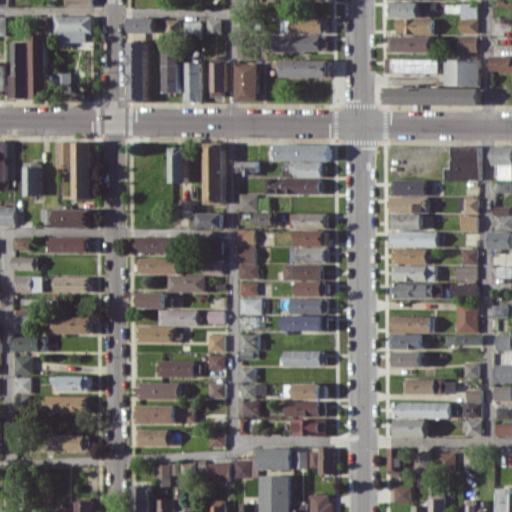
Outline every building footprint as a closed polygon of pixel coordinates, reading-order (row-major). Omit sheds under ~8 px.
[(420,2),(389,1),(388,16),(419,17),(420,2)] [(93,15),(55,15),(55,41),(87,41),(87,32),(93,32),(93,15)] [(156,16),(130,17),(130,32),(156,32),(156,16)] [(434,31),(433,17),(397,18),(397,32),(434,31)] [(181,18),(166,19),(166,33),(181,32),(181,18)] [(222,33),(222,18),(207,18),(207,33),(222,33)] [(478,32),(478,18),(460,18),(460,32),(478,32)] [(202,21),(184,21),(184,36),(201,36),(202,21)] [(31,34),(32,97),(47,96),(46,34),(31,34)] [(327,34),(279,34),(278,50),(327,50),(327,34)] [(434,51),(434,35),(392,35),(392,51),(434,51)] [(478,35),(459,35),(459,51),(478,51),(478,35)] [(148,40),(130,40),(129,101),(147,101),(148,40)] [(28,41),(12,41),(11,97),(27,97),(28,41)] [(165,92),(181,91),(180,46),(164,47),(165,92)] [(511,52),(491,53),(491,69),(511,68),(511,52)] [(481,85),(481,58),(447,57),(446,84),(481,85)] [(331,77),(331,59),(282,58),(282,76),(331,77)] [(388,72),(441,73),(442,59),(389,58),(388,72)] [(184,61),(184,101),(202,101),(201,61),(184,61)] [(225,61),(210,62),(210,96),(226,95),(225,61)] [(259,63),(237,63),(237,100),(259,100),(259,63)] [(481,87),(385,86),(385,103),(480,104),(481,87)] [(74,140),(55,140),(55,167),(74,167),(74,140)] [(75,198),(93,198),(94,141),(75,141),(75,198)] [(226,143),(207,142),(206,203),(225,203),(226,143)] [(277,159),(331,161),(332,144),(277,142),(277,159)] [(481,145),(452,145),(452,167),(445,167),(445,178),(480,179),(481,145)] [(511,145),(491,146),(492,164),(497,164),(497,179),(511,178),(511,145)] [(171,182),(188,182),(188,146),(171,146),(171,182)] [(258,160),(236,160),(236,171),(259,171),(258,160)] [(23,195),(42,194),(41,161),(23,161),(23,195)] [(322,161),(291,161),(291,176),(322,176),(322,161)] [(268,192),(321,193),(321,178),(269,177),(268,192)] [(426,195),(427,179),(393,178),(392,194),(426,195)] [(497,181),(496,192),(510,193),(511,182),(497,181)] [(257,193),(239,193),(239,210),(257,210),(257,193)] [(464,211),(479,212),(479,197),(464,196),(464,211)] [(0,224),(15,225),(16,206),(0,204),(0,224)] [(491,248),(511,247),(511,205),(495,205),(495,231),(492,231),(491,248)] [(56,226),(92,227),(93,209),(57,208),(56,226)] [(41,222),(55,222),(55,209),(41,209),(41,222)] [(279,212),(258,211),(258,224),(279,224),(279,212)] [(197,228),(223,228),(223,212),(196,212),(197,228)] [(328,226),(329,212),(291,212),(290,226),(328,226)] [(433,228),(433,213),(394,213),(394,228),(433,228)] [(479,215),(461,215),(461,230),(478,230),(479,215)] [(237,244),(255,244),(255,229),(237,229),(237,244)] [(297,245),(328,245),(329,229),(297,229),(297,245)] [(439,245),(439,231),(392,230),(391,245),(439,245)] [(49,251),(89,251),(89,236),(49,236),(49,251)] [(176,252),(176,237),(132,236),(132,251),(176,252)] [(29,237),(13,237),(13,248),(28,249),(29,237)] [(222,239),(210,240),(211,253),(222,253),(222,239)] [(239,278),(257,278),(256,245),(239,245),(239,278)] [(330,247),(291,246),(291,261),(329,262),(330,247)] [(428,247),(393,246),(393,262),(428,263),(428,247)] [(463,247),(462,263),(478,263),(478,247),(463,247)] [(39,256),(12,255),(12,269),(38,270),(39,256)] [(178,273),(178,257),(138,257),(138,272),(178,273)] [(222,259),(208,258),(207,273),(222,273),(222,259)] [(284,264),(284,278),(323,277),(323,263),(284,264)] [(436,280),(437,265),(393,264),(393,279),(436,280)] [(477,278),(477,265),(456,265),(456,278),(477,278)] [(206,275),(168,274),(168,291),(205,291),(206,275)] [(41,291),(41,275),(14,275),(14,291),(41,291)] [(91,276),(54,275),(54,291),(91,291),(91,276)] [(328,295),(328,280),(295,280),(295,295),(328,295)] [(256,294),(256,281),(240,281),(240,294),(256,294)] [(391,297),(435,298),(435,283),(391,282),(391,297)] [(478,297),(479,283),(451,283),(451,296),(478,297)] [(170,292),(135,291),(135,307),(170,307),(170,292)] [(262,297),(240,298),(240,313),(262,313),(262,297)] [(292,311),(328,311),(328,298),(292,298),(292,311)] [(478,329),(478,302),(457,301),(456,328),(478,329)] [(508,316),(508,304),(492,304),(492,316),(508,316)] [(13,329),(30,329),(31,309),(14,308),(13,329)] [(199,309),(160,308),(160,325),(199,325),(199,309)] [(224,310),(208,309),(208,322),(224,322),(224,310)] [(284,329),(327,330),(327,315),(284,314),(284,329)] [(432,316),(389,315),(389,331),(431,332),(432,316)] [(92,332),(92,316),(50,316),(50,333),(92,332)] [(179,325),(138,326),(138,341),(179,340),(179,325)] [(225,350),(224,333),(208,334),(209,350),(225,350)] [(259,333),(241,333),(241,348),(259,348),(259,333)] [(390,347),(423,348),(423,333),(390,333),(390,347)] [(495,349),(510,350),(510,334),(496,333),(495,349)] [(482,334),(448,334),(448,344),(481,344),(482,334)] [(47,336),(13,335),(12,350),(47,351),(47,336)] [(285,366),(326,365),(326,349),(285,350),(285,366)] [(424,351),(391,350),(390,365),(423,366),(424,351)] [(209,368),(225,368),(225,354),(210,353),(209,368)] [(32,373),(33,355),(15,355),(14,373),(32,373)] [(157,375),(199,376),(199,360),(157,360),(157,375)] [(479,361),(464,362),(464,376),(479,376),(479,361)] [(511,382),(511,363),(494,363),(493,382),(511,382)] [(256,366),(240,366),(240,381),(255,381),(256,366)] [(91,390),(91,375),(50,375),(50,389),(91,390)] [(14,392),(31,392),(31,376),(15,376),(14,392)] [(406,392),(443,393),(443,378),(406,377),(406,392)] [(180,382),(139,381),(138,398),(179,398),(180,382)] [(444,391),(457,391),(456,381),(444,381),(444,391)] [(209,397),(225,397),(225,382),(209,382),(209,397)] [(295,398),(324,398),(324,382),(295,383),(295,398)] [(266,383),(240,383),(240,396),(266,396),(266,383)] [(511,385),(494,385),(494,400),(511,400),(511,385)] [(482,402),(482,388),(467,388),(466,402),(482,402)] [(14,410),(29,409),(29,394),(14,394),(14,410)] [(88,395),(46,395),(46,412),(89,412),(88,395)] [(260,399),(242,400),(242,415),(261,415),(260,399)] [(287,415),(326,416),(326,401),(287,400),(287,415)] [(450,400),(392,401),(392,416),(451,415),(450,400)] [(463,416),(482,416),(482,403),(463,403),(463,416)] [(137,422),(195,423),(195,405),(138,404),(137,422)] [(510,408),(497,407),(496,417),(510,417),(510,408)] [(294,434),(326,435),(326,418),(295,417),(294,434)] [(239,433),(248,433),(248,418),(239,418),(239,433)] [(428,434),(428,418),(394,418),(394,434),(428,434)] [(482,419),(464,419),(464,435),(482,435),(482,419)] [(511,435),(511,422),(495,422),(496,435),(511,435)] [(169,429),(138,429),(138,445),(169,445),(169,429)] [(225,431),(208,431),(208,445),(225,445),(225,431)] [(89,435),(52,434),(51,449),(89,450),(89,435)] [(309,466),(320,466),(320,474),(335,473),(334,445),(318,446),(318,450),(308,450),(309,466)] [(259,468),(292,468),(291,446),(259,447),(259,468)] [(388,471),(404,472),(404,446),(388,446),(388,471)] [(307,450),(293,450),(294,468),(308,468),(307,450)] [(428,450),(415,450),(415,467),(428,468),(428,450)] [(455,452),(438,451),(437,467),(455,468),(455,452)] [(477,466),(477,451),(464,451),(464,466),(477,466)] [(235,459),(235,477),(258,477),(258,454),(250,454),(250,459),(235,459)] [(231,480),(231,462),(208,461),(208,480),(231,480)] [(197,462),(180,462),(181,476),(197,476),(197,462)] [(157,463),(156,485),(170,485),(170,474),(179,474),(179,463),(157,463)] [(292,511),(292,474),(262,474),(262,511),(292,511)] [(151,511),(151,484),(133,485),(133,511),(151,511)] [(394,501),(411,501),(411,486),(395,486),(394,501)] [(498,511),(511,511),(511,486),(498,487),(498,511)] [(333,511),(334,502),(329,502),(329,493),(311,493),(310,511),(333,511)] [(156,511),(173,511),(174,498),(156,498),(156,511)] [(445,511),(445,498),(429,498),(429,511),(445,511)] [(226,511),(226,499),(211,499),(211,511),(226,511)] [(483,511),(483,499),(464,499),(464,511),(483,511)] [(77,511),(96,511),(97,500),(78,500),(77,511)] [(256,511),(257,503),(241,502),(240,511),(256,511)]
